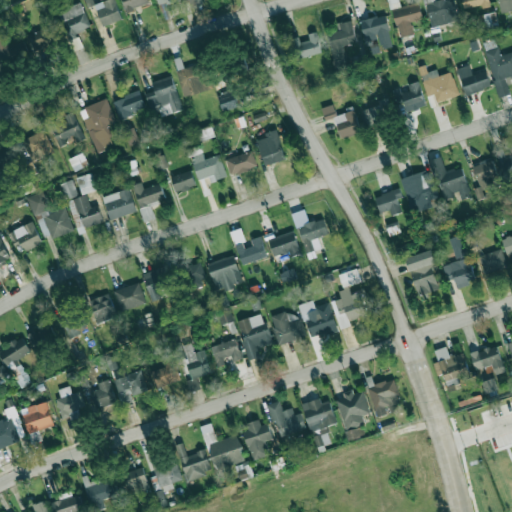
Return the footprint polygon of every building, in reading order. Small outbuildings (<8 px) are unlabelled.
[(103,27),(122,19),(115,0),(106,0),(94,5),(103,27)] [(121,0),(124,11),(149,5),(147,0),(121,0)] [(400,7),(398,0),(390,0),(399,38),(414,34),(411,22),(423,19),(419,2),(400,7)] [(424,0),(430,26),(458,21),(454,0),(440,0),(436,1),(436,0),(424,0)] [(488,0),(461,0),(462,8),(489,6),(488,0)] [(511,10),(511,0),(498,0),(502,13),(511,10)] [(91,28),(81,3),(59,12),(69,37),(91,28)] [(483,15),(486,30),(498,28),(495,12),(483,15)] [(361,19),(365,47),(391,43),(387,15),(361,19)] [(42,30),(30,33),(34,51),(58,45),(52,19),(40,21),(42,30)] [(357,43),(352,20),(337,23),(339,31),(327,34),(336,76),(350,73),(344,45),(357,43)] [(308,33),(309,38),(293,41),(295,57),(321,54),(318,32),(308,33)] [(10,47),(5,36),(0,38),(0,58),(4,67),(31,54),(25,41),(10,47)] [(511,79),(511,51),(501,56),(498,47),(484,52),(499,97),(511,93),(511,91),(508,81),(511,79)] [(210,89),(203,63),(176,70),(184,97),(210,89)] [(486,71),(472,75),(469,65),(457,68),(465,95),(491,87),(486,71)] [(437,102),(459,95),(451,72),(439,76),(437,68),(420,74),(428,96),(434,94),(437,102)] [(183,109),(171,75),(152,83),(154,90),(145,94),(149,105),(158,102),(163,115),(168,113),(166,106),(170,105),(173,113),(183,109)] [(410,91),(401,93),(400,88),(397,89),(402,112),(425,107),(420,81),(408,84),(410,91)] [(223,112),(239,106),(233,89),(217,95),(223,112)] [(145,110),(141,92),(114,98),(118,116),(145,110)] [(97,152),(114,145),(107,125),(116,122),(107,98),(80,109),(97,152)] [(326,120),(334,118),(342,139),(361,132),(354,110),(337,116),(333,104),(322,108),(326,120)] [(367,126),(387,126),(386,115),(391,115),(391,105),(366,106),(367,126)] [(77,143),(85,139),(74,113),(49,123),(58,144),(75,137),(77,143)] [(265,166),(286,160),(276,129),(264,133),(266,138),(257,140),(265,166)] [(34,162),(54,152),(44,130),(24,139),(34,162)] [(0,169),(20,161),(14,145),(0,151),(0,169)] [(220,154),(204,159),(201,147),(190,151),(199,180),(209,177),(211,182),(227,177),(220,154)] [(258,166),(252,150),(226,160),(232,176),(258,166)] [(511,154),(503,157),(511,186),(511,154)] [(463,167),(446,171),(442,157),(431,160),(441,198),(459,194),(461,199),(471,197),(463,167)] [(482,190),(491,187),(488,175),(496,173),(493,159),(473,164),(479,187),(474,188),(477,200),(484,198),(482,190)] [(431,200),(440,197),(429,169),(401,180),(415,213),(433,206),(431,200)] [(195,187),(192,171),(171,175),(174,192),(195,187)] [(90,190),(91,185),(84,184),(85,177),(81,177),(80,190),(90,190)] [(91,207),(87,194),(78,197),(73,180),(62,183),(77,231),(104,223),(98,205),(91,207)] [(160,183),(144,188),(142,182),(132,185),(145,222),(155,218),(150,204),(165,199),(160,183)] [(111,221),(137,211),(128,187),(102,198),(111,221)] [(389,210),(391,216),(402,212),(397,199),(402,197),(399,188),(375,196),(380,213),(389,210)] [(65,207),(53,212),(45,190),(27,197),(35,220),(40,218),(49,241),(75,231),(65,207)] [(329,234),(323,218),(298,227),(308,255),(322,250),(318,238),(329,234)] [(9,231),(14,248),(22,246),(24,250),(42,244),(34,222),(9,231)] [(267,258),(261,236),(251,239),(253,246),(245,248),(241,229),(232,231),(241,264),(267,258)] [(300,254),(295,232),(269,238),(273,256),(278,255),(279,262),(283,261),(282,258),(300,254)] [(456,259),(467,256),(461,235),(449,239),(456,259)] [(511,235),(502,239),(509,261),(511,260),(511,235)] [(0,262),(10,257),(0,239),(0,262)] [(507,267),(502,249),(479,256),(484,274),(507,267)] [(432,265),(436,263),(432,250),(407,257),(418,297),(439,291),(432,265)] [(217,292),(234,286),(233,284),(243,281),(234,255),(207,264),(217,292)] [(443,265),(448,281),(454,279),(457,287),(477,281),(469,257),(443,265)] [(182,268),(187,284),(206,278),(201,262),(182,268)] [(171,287),(168,268),(144,271),(149,301),(161,299),(159,289),(171,287)] [(297,279),(294,269),(280,273),(283,283),(297,279)] [(343,287),(362,282),(358,269),(339,274),(343,287)] [(146,303),(139,282),(115,290),(121,311),(146,303)] [(368,315),(361,291),(351,295),(349,287),(339,290),(341,298),(335,301),(339,315),(336,316),(340,329),(351,326),(349,320),(368,315)] [(98,324),(118,316),(108,293),(88,302),(98,324)] [(302,304),(309,336),(336,330),(331,303),(314,306),(313,302),(302,304)] [(270,318),(281,345),(305,335),(294,308),(270,318)] [(238,320),(248,360),(260,357),(258,348),(272,344),(264,313),(238,320)] [(64,319),(69,338),(84,334),(79,314),(64,319)] [(27,337),(39,352),(58,338),(47,322),(27,337)] [(17,360),(31,351),(21,336),(0,350),(0,355),(21,387),(30,381),(17,360)] [(225,365),(223,358),(231,356),(233,361),(242,359),(237,337),(211,344),(217,367),(225,365)] [(195,351),(192,342),(182,346),(193,379),(213,372),(205,347),(195,351)] [(492,364),(496,375),(506,371),(496,345),(470,354),(476,370),(492,364)] [(435,350),(439,362),(434,363),(437,376),(444,374),(447,386),(459,382),(458,378),(470,375),(464,352),(450,356),(447,347),(435,350)] [(159,388),(180,380),(174,364),(153,372),(159,388)] [(0,386),(10,379),(0,365),(0,386)] [(115,378),(119,392),(131,387),(134,395),(148,390),(141,369),(115,378)] [(401,408),(396,396),(400,395),(393,378),(368,388),(379,417),(389,413),(401,408)] [(485,393),(497,389),(494,378),(482,382),(485,393)] [(97,383),(99,391),(89,393),(92,409),(116,404),(111,380),(97,383)] [(80,417),(78,409),(84,408),(80,391),(72,393),(70,386),(58,389),(61,398),(57,399),(62,421),(80,417)] [(337,400),(349,439),(364,434),(361,425),(365,423),(363,415),(371,413),(364,391),(354,394),(353,389),(343,393),(344,398),(337,400)] [(122,404),(133,402),(131,390),(120,392),(122,404)] [(329,397),(303,404),(312,436),(330,431),(328,425),(337,423),(329,397)] [(301,413),(295,414),(293,408),(283,411),(280,400),(268,403),(279,437),(306,429),(301,413)] [(54,426),(47,401),(21,409),(28,434),(54,426)] [(0,420),(0,448),(27,438),(14,406),(4,410),(7,417),(0,420)] [(268,424),(262,426),(260,419),(242,424),(253,460),(269,455),(265,441),(272,438),(268,424)] [(201,426),(214,470),(246,461),(238,434),(217,441),(212,423),(201,426)] [(206,450),(187,455),(183,443),(176,445),(186,481),(212,473),(206,450)] [(182,480),(176,459),(154,464),(161,492),(174,489),(173,482),(182,480)] [(150,488),(143,467),(124,474),(132,494),(150,488)] [(93,511),(105,508),(103,499),(115,496),(111,479),(86,485),(93,511)] [(80,493),(50,500),(53,511),(77,511),(84,511),(80,493)] [(33,504),(35,511),(48,511),(46,501),(33,504)]
